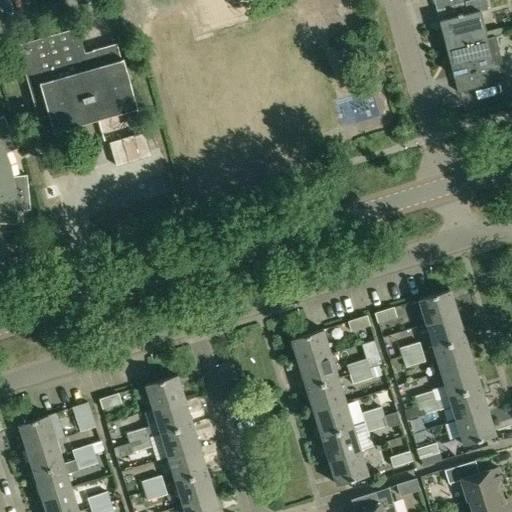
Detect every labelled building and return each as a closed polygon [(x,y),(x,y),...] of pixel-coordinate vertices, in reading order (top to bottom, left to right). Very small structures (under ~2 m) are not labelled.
[(459,16),(444,20),(451,48),(492,37),(492,36),(483,38),(476,12),(488,9),(485,0),(472,0),(456,4),(459,16)] [(168,32),(176,68),(204,62),(197,26),(168,32)] [(77,27),(17,45),(38,118),(50,115),(54,128),(136,107),(132,93),(122,60),(118,47),(117,43),(85,52),(77,27)] [(492,37),(451,48),(458,75),(468,72),(472,89),(507,80),(503,62),(499,63),(492,37)] [(254,74),(231,77),(235,104),(287,97),(282,61),(253,65),(254,74)] [(185,85),(193,120),(222,114),(214,78),(185,85)] [(0,222),(16,224),(16,222),(15,211),(30,210),(27,174),(13,179),(9,168),(5,151),(19,147),(3,115),(0,118),(0,222)] [(294,122),(203,139),(207,163),(296,147),(293,132),(295,131),(294,122)] [(145,132),(109,142),(116,166),(152,156),(145,132)] [(450,288),(419,298),(427,323),(458,313),(450,288)] [(394,306),(374,312),(378,323),(397,317),(394,306)] [(458,313),(427,323),(434,347),(465,337),(458,313)] [(367,315),(348,321),(351,331),(370,325),(367,315)] [(323,328),(291,338),(299,363),(330,353),(323,328)] [(465,337),(434,347),(442,371),(473,361),(465,337)] [(419,341),(399,348),(402,357),(422,351),(419,341)] [(422,351),(402,357),(405,366),(425,361),(422,351)] [(330,353),(299,363),(306,387),(338,377),(330,353)] [(381,357),(368,361),(370,367),(378,365),(383,363),(382,363),(381,357)] [(367,358),(347,364),(350,373),(370,367),(368,361),(367,358)] [(473,361),(442,371),(449,395),(480,386),(473,361)] [(378,365),(370,367),(373,377),(381,375),(378,365)] [(370,367),(350,373),(353,383),(373,377),(370,367)] [(177,373),(145,383),(153,408),(185,398),(177,373)] [(338,377),(306,387),(314,411),(346,401),(338,377)] [(480,386),(449,395),(457,420),(488,410),(480,386)] [(434,389),(414,396),(417,405),(437,399),(434,389)] [(119,392),(99,398),(102,409),(122,403),(119,392)] [(185,398),(153,408),(160,432),(193,422),(185,398)] [(437,399),(417,405),(420,415),(440,409),(437,399)] [(88,401),(72,407),(80,431),(96,426),(88,401)] [(346,401),(314,411),(321,435),(353,425),(346,401)] [(381,406),(361,412),(365,422),(384,415),(381,406)] [(488,410),(457,420),(464,444),(496,434),(488,410)] [(35,417),(18,423),(26,447),(55,438),(50,422),(59,419),(56,411),(35,417)] [(384,415),(365,422),(368,431),(387,425),(384,415)] [(209,448),(224,444),(216,416),(201,420),(209,448)] [(193,422),(160,432),(168,456),(200,446),(193,422)] [(353,425),(321,435),(329,459),(361,449),(353,425)] [(147,426),(126,432),(129,442),(149,436),(147,426)] [(149,436),(129,442),(132,452),(152,446),(149,436)] [(55,438),(26,447),(34,472),(63,462),(55,438)] [(103,440),(93,443),(95,452),(99,451),(102,450),(104,449),(105,449),(103,440)] [(436,442),(416,448),(419,458),(439,452),(436,442)] [(93,443),(72,450),(75,459),(95,452),(93,443)] [(200,446),(168,456),(175,481),(208,471),(200,446)] [(361,449),(329,459),(337,484),(368,474),(365,464),(361,449)] [(410,450),(389,457),(392,467),(413,460),(410,450)] [(95,452),(75,459),(78,469),(98,462),(95,452)] [(63,462),(34,472),(41,496),(71,486),(66,472),(78,469),(75,459),(63,462)] [(472,462),(448,469),(452,483),(464,479),(470,499),(472,498),(472,499),(503,489),(505,488),(498,467),(476,474),(472,462)] [(208,471),(175,481),(183,505),(215,495),(208,471)] [(161,474),(141,481),(144,490),(164,484),(161,474)] [(405,481),(397,484),(398,490),(407,487),(405,481)] [(164,484),(144,490),(148,500),(167,494),(164,484)] [(71,486),(41,496),(46,511),(74,511),(79,511),(71,486)] [(355,511),(396,511),(393,500),(395,500),(391,487),(351,499),(355,511)] [(503,489),(472,499),(476,511),(499,511),(511,508),(511,499),(511,500),(506,498),(503,489)] [(108,491),(87,498),(90,507),(111,500),(108,491)] [(220,511),(215,495),(183,505),(185,511),(220,511)] [(111,500),(90,507),(91,511),(106,511),(114,509),(111,500)]
